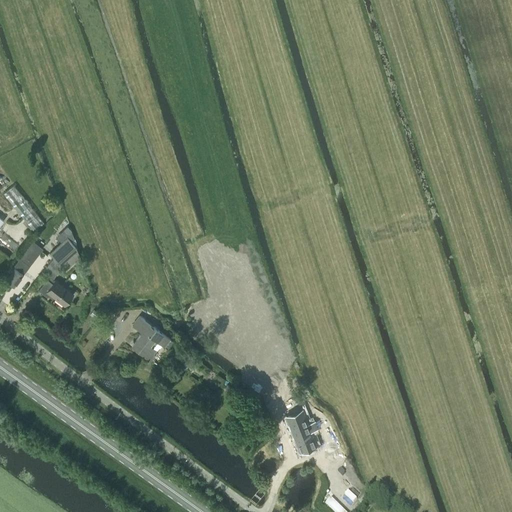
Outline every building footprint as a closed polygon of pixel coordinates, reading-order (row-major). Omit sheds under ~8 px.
[(13,185),(3,193),(33,230),(43,222),(13,185)] [(53,257),(62,267),(66,271),(80,257),(69,236),(49,253),(53,257)] [(14,268),(5,279),(13,286),(29,266),(29,265),(42,248),(33,241),(19,258),(13,267),(14,268)] [(53,277),(62,267),(53,257),(43,270),(53,277)] [(55,279),(53,283),(47,279),(38,290),(48,297),(50,294),(64,305),(73,293),(55,279)] [(219,283),(209,284),(211,298),(221,297),(219,283)] [(194,326),(194,325),(202,322),(196,306),(188,309),(187,310),(194,326)] [(131,345),(150,359),(157,350),(161,344),(168,349),(173,341),(139,315),(132,324),(141,331),(131,345)] [(184,355),(182,363),(188,367),(195,364),(196,356),(190,352),(184,355)] [(283,417),(276,402),(269,406),(275,420),(283,417)] [(310,406),(314,418),(320,416),(316,404),(310,406)] [(285,416),(286,417),(295,442),(297,441),(301,451),(316,445),(308,422),(302,424),(297,412),(285,416)] [(315,422),(328,454),(343,448),(339,438),(340,438),(332,416),(315,422)]
